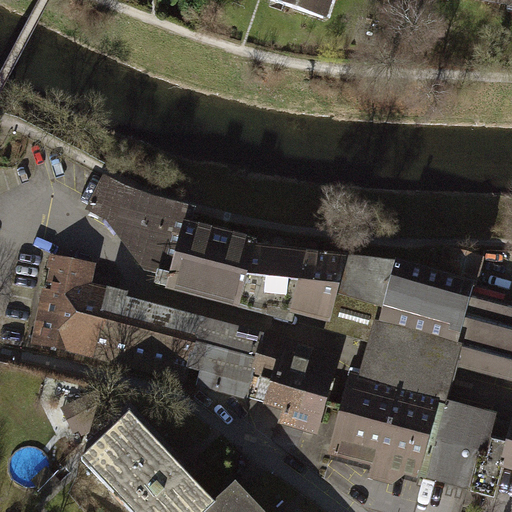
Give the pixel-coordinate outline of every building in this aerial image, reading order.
[(273,0),(273,1),(326,18),(332,0),(273,0)] [(158,274),(176,279),(190,225),(193,213),(149,201),(107,179),(93,206),(114,218),(113,220),(136,253),(156,258),(152,273),(158,274)] [(190,225),(176,279),(158,274),(156,284),(173,289),(239,307),(254,249),(256,242),(190,225)] [(292,312),(329,322),(339,282),(342,282),(347,258),(254,249),(239,307),(266,314),(269,304),(293,310),(292,312)] [(367,364),(448,384),(450,378),(453,364),(471,295),(481,261),(446,250),(439,277),(395,265),(374,343),(369,357),(367,364)] [(184,379),(202,319),(109,294),(109,292),(88,287),(92,267),(52,258),(35,342),(74,351),(184,379)] [(395,265),(347,258),(342,282),(339,282),(329,322),(326,330),(374,343),(395,265)] [(511,306),(471,295),(453,364),(511,379),(511,306)] [(184,379),(246,397),(253,374),(275,382),(286,344),(202,319),(184,379)] [(337,358),(286,344),(275,382),(253,374),(246,397),(286,409),(283,421),(316,431),(337,358)] [(444,403),(448,384),(367,364),(363,381),(351,378),(332,451),(420,475),(439,402),(444,403)] [(439,402),(420,475),(472,489),(491,415),(444,403),(439,402)] [(129,417),(87,457),(141,511),(269,511),(239,481),(215,504),(129,417)]
